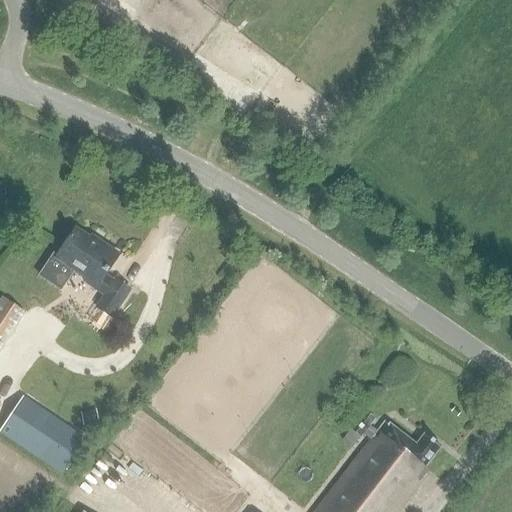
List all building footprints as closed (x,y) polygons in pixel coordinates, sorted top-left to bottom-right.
[(103,11),(95,6),(89,16),(97,21),(103,11)] [(86,280),(83,283),(105,297),(96,310),(110,319),(127,293),(114,285),(114,286),(103,279),(117,258),(100,247),(99,249),(75,233),(57,261),(86,280)] [(0,297),(0,336),(7,325),(18,309),(0,297)] [(18,309),(7,325),(12,329),(23,312),(18,309)] [(25,401),(3,433),(59,471),(81,440),(25,401)] [(96,410),(82,413),(84,425),(98,423),(96,410)] [(351,448),(372,421),(364,415),(343,442),(351,448)] [(415,449),(385,425),(316,511),(397,511),(428,473),(423,469),(439,448),(425,436),(415,449)]
